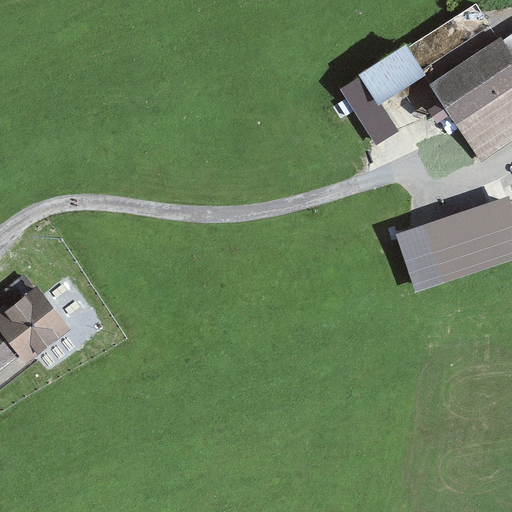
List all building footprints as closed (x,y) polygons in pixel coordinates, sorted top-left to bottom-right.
[(432,54),(492,15),(482,0),(462,0),(416,30),(432,54)] [(478,158),(511,134),(511,32),(498,42),(497,41),(486,49),(458,68),(430,86),(457,126),(478,158)] [(436,72),(417,43),(345,91),(380,144),(405,128),(389,103),(436,72)] [(511,212),(508,200),(398,236),(417,291),(511,258),(511,212)] [(24,362),(66,331),(38,293),(36,295),(25,280),(10,291),(12,294),(0,302),(0,329),(18,354),(24,362)] [(0,367),(18,354),(0,329),(0,367)]
